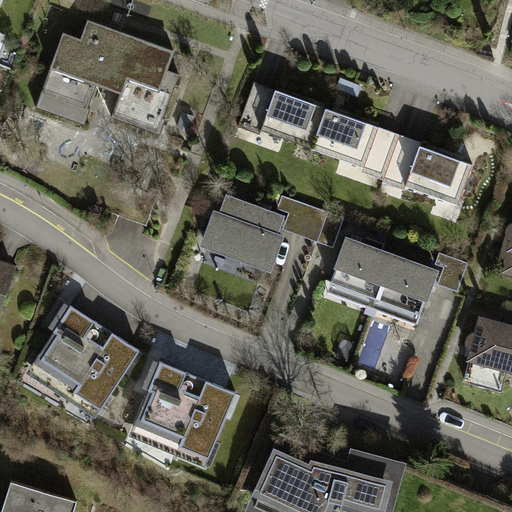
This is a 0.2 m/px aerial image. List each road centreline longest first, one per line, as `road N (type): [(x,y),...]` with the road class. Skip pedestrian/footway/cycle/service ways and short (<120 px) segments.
road 1 (residential): [(0,209),(143,309),(202,339),(511,464)]
road 2 (tertiary): [(248,0),(511,99)]
